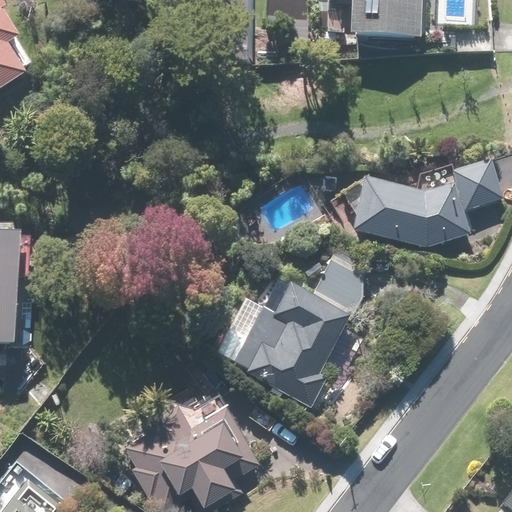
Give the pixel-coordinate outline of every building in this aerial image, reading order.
[(0,0),(0,94),(37,72),(20,43),(30,36),(7,0),(0,0)] [(360,0),(359,34),(427,37),(428,0),(360,0)] [(362,230),(431,248),(476,234),(469,210),(508,198),(496,159),(459,170),(463,183),(435,191),(376,176),(362,230)] [(0,338),(28,340),(36,230),(0,227),(0,338)] [(325,373),(367,296),(368,266),(340,251),(318,292),(300,282),(281,317),(295,324),(282,348),(270,342),(254,373),(316,406),(332,376),(325,373)] [(266,465),(236,408),(200,426),(190,406),(153,426),(158,436),(130,450),(163,511),(175,511),(206,496),(213,508),(247,490),(240,478),(266,465)] [(72,511),(76,508),(40,478),(10,511),(72,511)]
